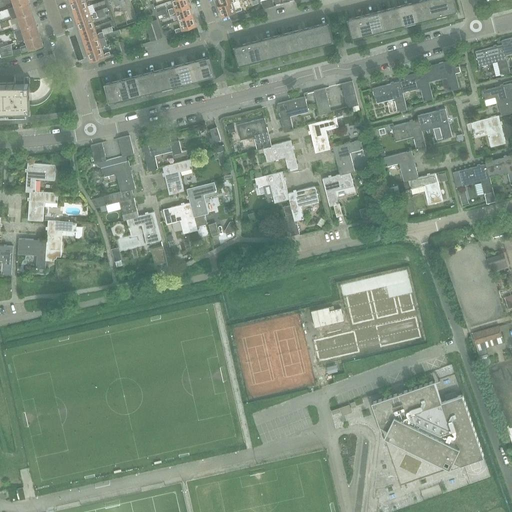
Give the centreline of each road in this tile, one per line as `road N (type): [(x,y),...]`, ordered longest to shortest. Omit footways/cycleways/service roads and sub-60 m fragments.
road 1 (residential): [(0,322),(417,229)]
road 2 (residential): [(475,30),(90,134)]
road 3 (unclassified): [(511,480),(417,229)]
road 4 (residential): [(216,41),(366,0)]
road 5 (unknown): [(320,394),(459,339)]
road 6 (residential): [(74,80),(216,41)]
